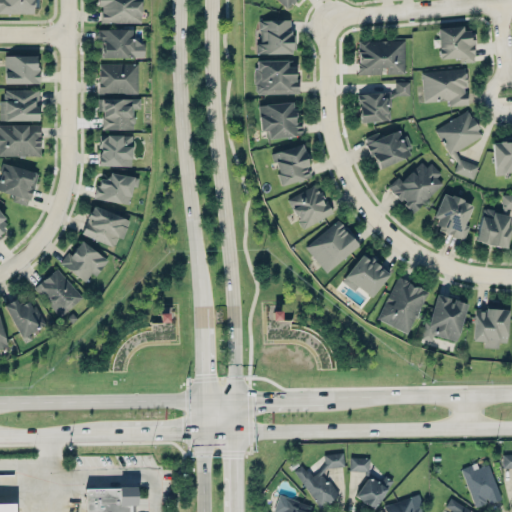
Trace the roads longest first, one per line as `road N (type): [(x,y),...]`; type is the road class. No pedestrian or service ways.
road 1 (secondary): [(233,397),(235,307),(212,0)]
road 2 (residential): [(511,276),(432,261),(364,207),(330,129),(325,17)]
road 3 (secondary): [(178,0),(200,306)]
road 4 (residential): [(67,0),(63,195),(31,248),(0,271)]
road 5 (secondary): [(233,430),(511,426)]
road 6 (secondary): [(201,397),(0,399)]
road 7 (residential): [(325,17),(511,0)]
road 8 (secondary): [(511,393),(335,397)]
road 9 (secondary): [(96,431),(233,430)]
road 10 (secondary): [(335,397),(201,397)]
road 11 (secondary): [(200,306),(202,430)]
